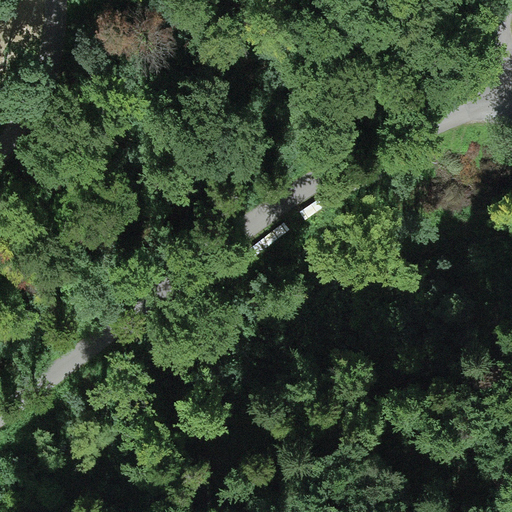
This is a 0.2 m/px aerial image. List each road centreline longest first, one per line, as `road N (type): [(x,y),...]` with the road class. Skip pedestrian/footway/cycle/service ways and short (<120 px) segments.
road 1 (residential): [(487,96),(312,181),(0,412)]
road 2 (residential): [(0,153),(46,80),(57,0)]
